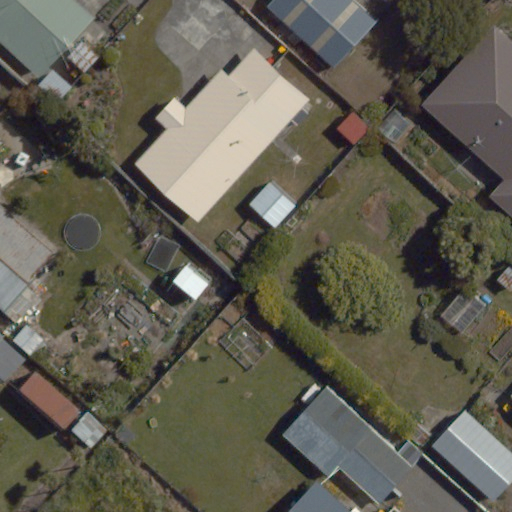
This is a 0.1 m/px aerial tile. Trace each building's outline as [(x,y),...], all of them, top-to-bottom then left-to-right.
[(179,0),(198,13),(208,0),(179,0)] [(363,75),(302,22),(261,68),(322,121),(363,75)] [(0,24),(0,124),(20,140),(69,80),(0,24)] [(511,97),(491,80),(414,168),(511,252),(511,97)] [(313,165),(230,93),(126,211),(209,283),(313,165)] [(0,283),(0,371),(5,376),(49,323),(0,283)] [(339,381),(295,432),(383,508),(427,457),(339,381)] [(511,445),(452,398),(423,434),(503,498),(511,486),(511,445)] [(386,511),(317,454),(272,508),(277,511),(386,511)]
